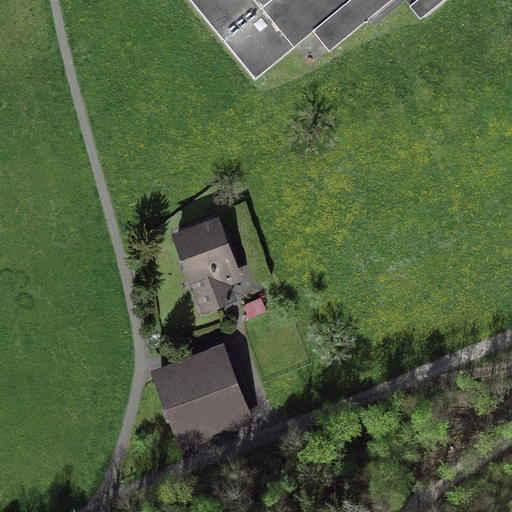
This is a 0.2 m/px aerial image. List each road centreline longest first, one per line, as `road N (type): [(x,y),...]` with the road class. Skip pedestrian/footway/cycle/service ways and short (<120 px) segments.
road 1 (track): [(54,0),(140,339),(105,504)]
road 2 (residential): [(89,511),(511,336)]
road 3 (track): [(511,438),(410,511)]
